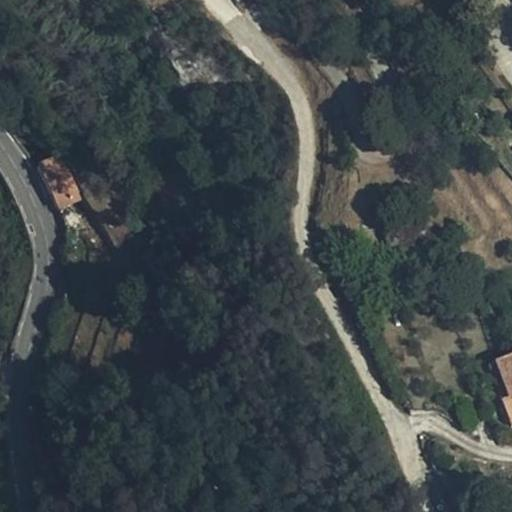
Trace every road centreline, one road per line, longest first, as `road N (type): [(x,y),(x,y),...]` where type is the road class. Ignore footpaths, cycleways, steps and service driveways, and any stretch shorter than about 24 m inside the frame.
road 1 (secondary): [(20,511),(13,375),(43,268),(25,187),(0,146)]
road 2 (track): [(194,0),(292,80),(303,124),(291,218),(320,292)]
road 3 (residential): [(430,511),(320,292)]
road 4 (unknown): [(388,428),(420,423),(511,450)]
